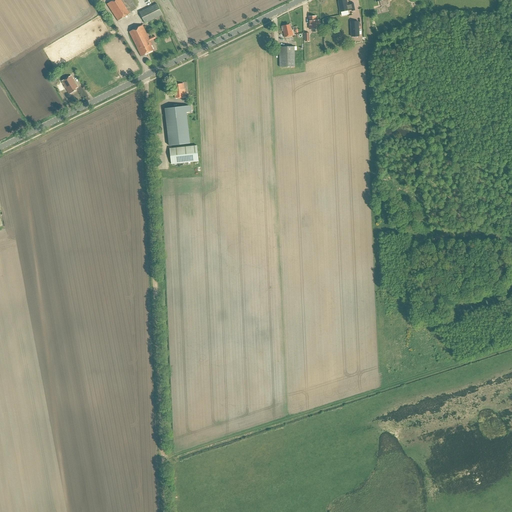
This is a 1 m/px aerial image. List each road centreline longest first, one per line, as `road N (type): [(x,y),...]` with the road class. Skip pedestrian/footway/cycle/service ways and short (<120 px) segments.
road 1 (track): [(149,178),(164,459)]
road 2 (tertiary): [(144,76),(299,0)]
road 3 (tertiary): [(0,147),(144,76)]
